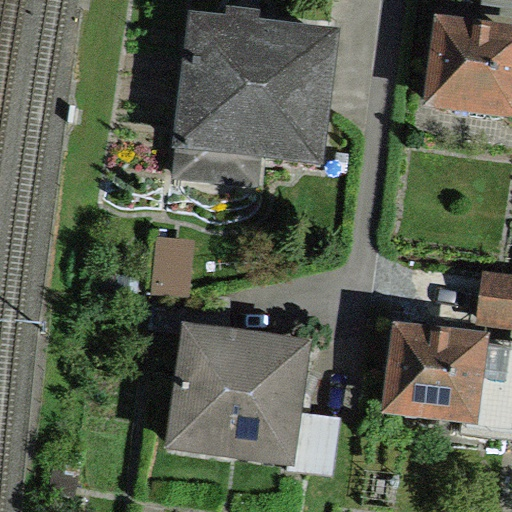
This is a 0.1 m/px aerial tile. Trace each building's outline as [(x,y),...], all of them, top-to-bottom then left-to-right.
[(511,0),(481,0),(481,7),(511,9),(511,0)] [(334,27),(192,13),(175,183),(258,192),(262,158),(321,164),(334,27)] [(511,24),(438,16),(426,111),(511,121),(511,24)] [(186,241),(154,242),(154,295),(186,295),(186,241)] [(511,331),(511,271),(485,269),(479,328),(511,331)] [(511,346),(491,344),(493,333),(395,322),(384,415),(511,429),(511,346)] [(169,449),(295,465),(311,340),(185,324),(169,449)]
